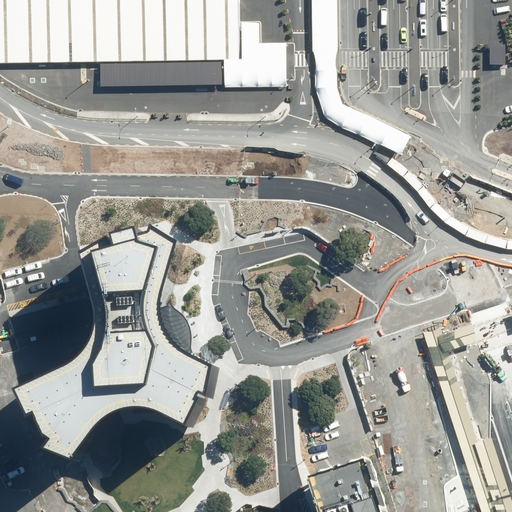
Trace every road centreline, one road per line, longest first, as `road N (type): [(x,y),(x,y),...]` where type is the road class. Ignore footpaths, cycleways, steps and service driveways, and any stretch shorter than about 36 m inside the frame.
road 1 (unclassified): [(482,293),(483,260),(451,226),(377,169),(340,153),(275,139),(90,130),(0,89)]
road 2 (tertiary): [(482,293),(421,229),(331,193),(12,179)]
road 3 (tertiary): [(511,415),(482,293)]
